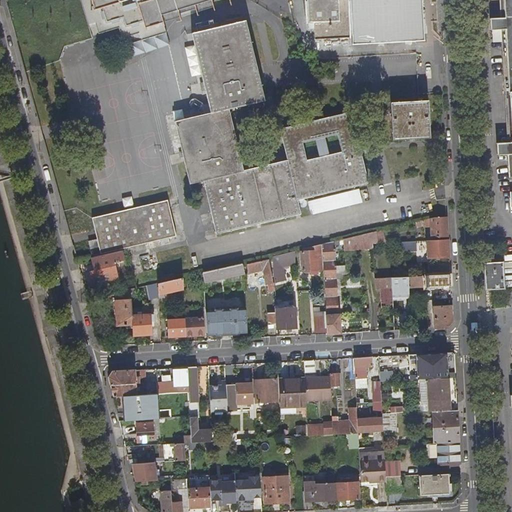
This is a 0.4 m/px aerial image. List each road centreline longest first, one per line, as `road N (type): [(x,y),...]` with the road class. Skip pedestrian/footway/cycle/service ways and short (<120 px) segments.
road 1 (residential): [(470,338),(86,361)]
road 2 (residential): [(470,338),(451,0)]
road 3 (secondary): [(80,343),(0,30)]
road 4 (secondary): [(0,70),(80,343)]
road 5 (unknown): [(462,189),(201,249)]
road 6 (residential): [(480,511),(470,338)]
road 7 (secondary): [(128,511),(92,382)]
road 8 (secondary): [(92,382),(118,511)]
